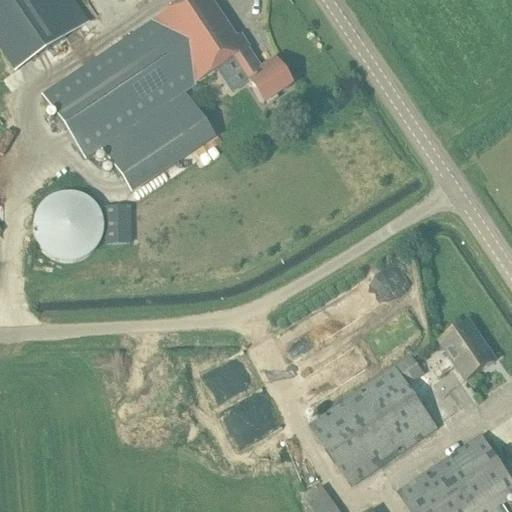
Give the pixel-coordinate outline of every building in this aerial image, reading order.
[(66,0),(0,0),(0,46),(16,71),(84,26),(66,0)] [(186,0),(184,2),(41,97),(73,144),(84,160),(233,60),(249,84),(248,84),(263,105),(291,87),(274,62),(260,70),(247,51),(249,50),(240,36),(233,40),(206,0),(186,0)] [(32,227),(32,229),(32,232),(33,234),(33,237),(34,239),(34,241),(35,244),(36,246),(38,248),(39,250),(41,252),(42,254),(44,255),(46,257),(48,258),(50,260),(52,261),(54,262),(57,263),(59,263),(61,264),(64,264),(66,264),(69,264),(71,264),(74,264),(76,263),(78,263),(81,262),(83,261),(85,260),(87,258),(89,257),(91,255),(93,254),(94,252),(96,250),(97,248),(99,246),(100,243),(101,241),(101,239),(102,237),(102,234),(103,232),(103,229),(103,227),(102,224),(102,222),(101,220),(101,217),(100,215),(99,213),(97,211),(96,209),(94,207),(93,205),(91,203),(89,201),(87,200),(85,199),(83,198),(81,197),(78,196),(76,195),(74,195),(71,194),(69,194),(66,194),(64,194),(61,195),(59,195),(57,196),(54,197),(52,198),(50,199),(48,200),(46,201),(44,203),(42,205),(41,207),(39,209),(38,211),(36,213),(35,215),(34,217),(34,220),(33,222),(33,224),(32,227)] [(119,208),(105,209),(105,233),(106,246),(130,245),(129,233),(120,233),(120,225),(119,208)] [(332,337),(292,358),(310,391),(354,368),(407,340),(421,333),(411,314),(339,352),(332,337)] [(479,341),(469,325),(440,344),(466,382),(494,363),(494,362),(490,365),(476,343),(479,341)] [(404,363),(310,428),(321,444),(349,486),(433,429),(404,388),(416,380),(404,363)] [(465,449),(395,497),(404,511),(500,511),(498,509),(503,506),(511,499),(511,483),(482,438),(465,449)] [(312,509),(313,511),(339,511),(329,497),(312,509)]
